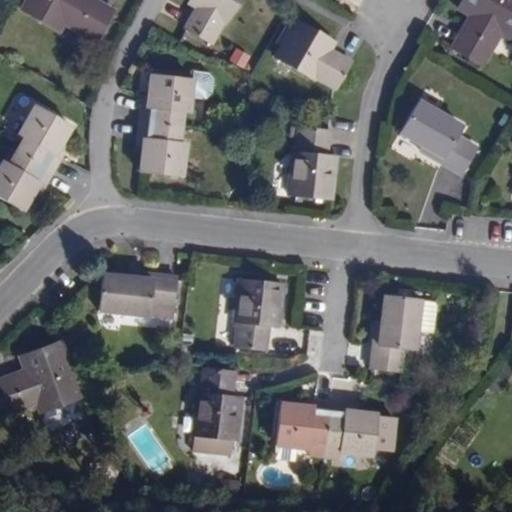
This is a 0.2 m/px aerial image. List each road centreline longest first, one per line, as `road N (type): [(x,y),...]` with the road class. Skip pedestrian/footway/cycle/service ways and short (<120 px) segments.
road 1 (residential): [(352,250),(364,106),(400,24),(386,17)]
road 2 (residential): [(104,222),(352,250)]
road 3 (residential): [(104,222),(96,182),(101,84),(145,0)]
road 4 (residential): [(352,250),(511,268)]
road 5 (residential): [(0,301),(66,236),(104,222)]
